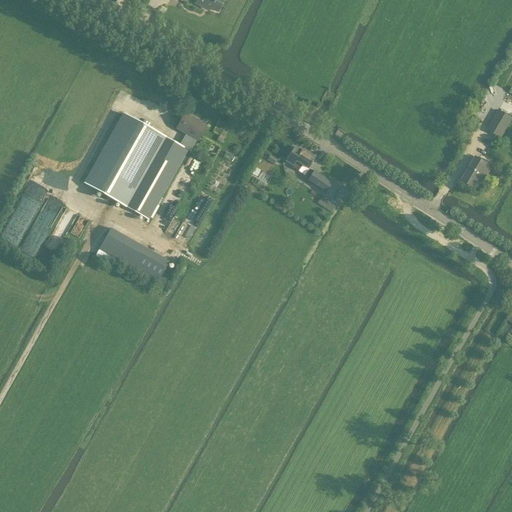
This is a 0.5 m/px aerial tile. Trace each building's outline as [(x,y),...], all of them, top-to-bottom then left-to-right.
[(197,0),(196,3),(205,8),(206,6),(218,12),(223,0),(197,0)] [(501,138),(511,119),(498,111),(487,130),(501,138)] [(185,114),(176,129),(186,134),(179,146),(187,150),(190,152),(197,141),(198,141),(206,126),(185,114)] [(125,115),(86,184),(121,204),(148,220),(187,150),(179,146),(160,135),(125,115)] [(223,131),(217,141),(222,143),(227,133),(223,131)] [(294,147),(285,161),(293,166),(292,168),(298,171),(302,165),(308,169),(315,159),(302,150),(301,152),(294,147)] [(266,160),(273,165),(276,160),(269,155),(266,160)] [(484,180),(491,167),(476,158),(462,181),(474,187),(479,178),(484,180)] [(332,183),(314,171),(307,181),(325,193),(332,183)] [(321,196),(316,203),(330,212),(334,205),(321,196)] [(157,284),(169,262),(111,229),(99,250),(157,284)]
